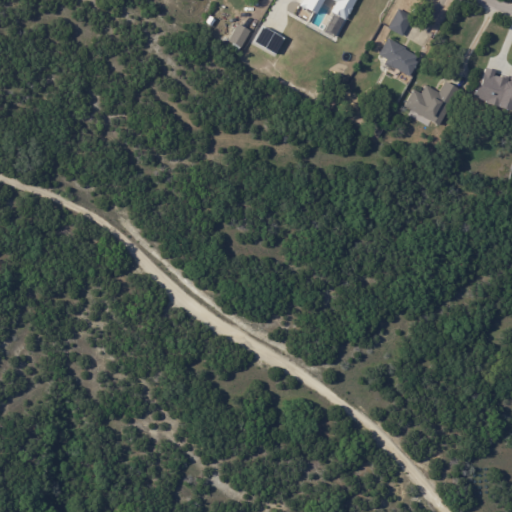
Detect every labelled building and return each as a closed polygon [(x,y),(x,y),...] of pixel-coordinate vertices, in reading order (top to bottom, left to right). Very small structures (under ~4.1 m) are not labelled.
[(301,0),(298,6),(314,14),(320,0),(330,0),(334,2),(329,12),(344,20),(354,0),(301,0)] [(413,18),(402,37),(387,29),(398,10),(413,18)] [(250,32),(240,49),(228,42),(237,25),(250,32)] [(252,43),(274,55),(282,39),(261,27),(252,43)] [(404,48),(405,49),(405,50),(417,57),(415,62),(417,63),(410,78),(393,68),(392,69),(385,64),(387,61),(378,56),(388,39),(404,48)] [(511,64),(509,77),(481,70),(473,101),(507,110),(508,105),(511,106),(511,64)] [(447,84),(459,91),(439,127),(404,107),(414,91),(421,95),(426,87),(439,94),(445,83),(447,84)]
